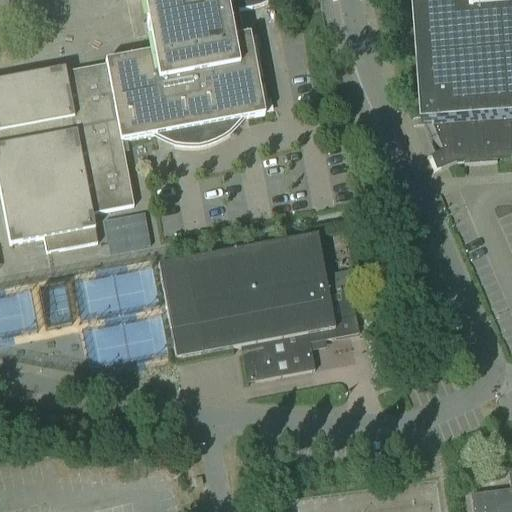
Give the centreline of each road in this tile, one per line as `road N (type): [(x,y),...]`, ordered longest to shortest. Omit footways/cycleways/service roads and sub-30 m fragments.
road 1 (unclassified): [(491,381),(482,397),(415,423),(373,429),(202,417),(0,377)]
road 2 (unclassified): [(491,381),(489,360),(356,48),(346,0)]
